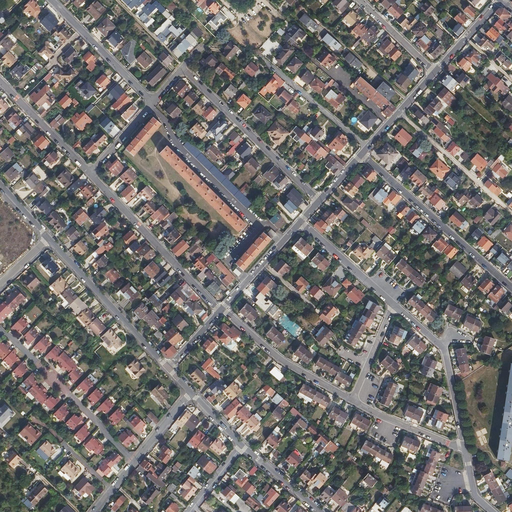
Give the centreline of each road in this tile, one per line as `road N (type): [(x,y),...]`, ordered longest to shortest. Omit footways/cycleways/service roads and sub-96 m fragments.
road 1 (residential): [(151,103),(185,73),(318,202)]
road 2 (residential): [(511,288),(361,155)]
road 3 (residential): [(285,239),(268,223),(259,225),(175,144),(151,103)]
road 4 (residential): [(88,173),(221,311)]
road 5 (residential): [(0,329),(134,462)]
road 6 (residential): [(50,239),(168,368)]
road 7 (residential): [(221,311),(287,363),(356,402)]
road 8 (residential): [(50,0),(151,103)]
road 9 (unknown): [(119,0),(183,72),(206,46)]
road 10 (residential): [(300,223),(395,308)]
road 11 (residential): [(0,81),(88,173)]
